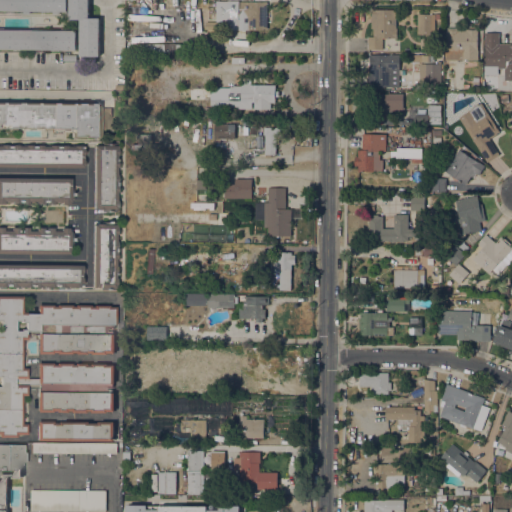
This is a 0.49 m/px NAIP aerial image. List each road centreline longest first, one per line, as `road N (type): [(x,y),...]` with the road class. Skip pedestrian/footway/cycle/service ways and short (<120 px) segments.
road 1 (residential): [(325,511),(330,0)]
road 2 (residential): [(0,258),(86,258),(87,147)]
road 3 (residential): [(511,379),(441,355),(327,355)]
